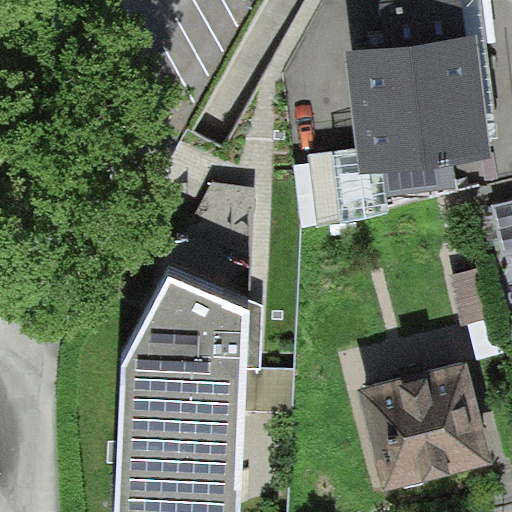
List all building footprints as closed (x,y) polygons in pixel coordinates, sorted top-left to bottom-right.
[(308,154),(314,224),(393,218),(392,198),(460,192),(458,169),(494,166),(484,37),(470,39),(467,0),(380,0),(385,51),(350,54),(358,150),(308,154)] [(174,270),(250,306),(256,186),(212,182),(174,270)] [(511,199),(494,204),(507,260),(511,258),(511,199)] [(482,268),(450,275),(463,327),(470,326),(477,360),(502,354),(482,268)] [(126,357),(118,511),(240,511),(247,356),(250,306),(174,270),(168,284),(126,357)] [(464,362),(358,388),(383,489),(393,486),(403,493),(414,494),(424,490),(430,479),(492,461),(464,362)]
